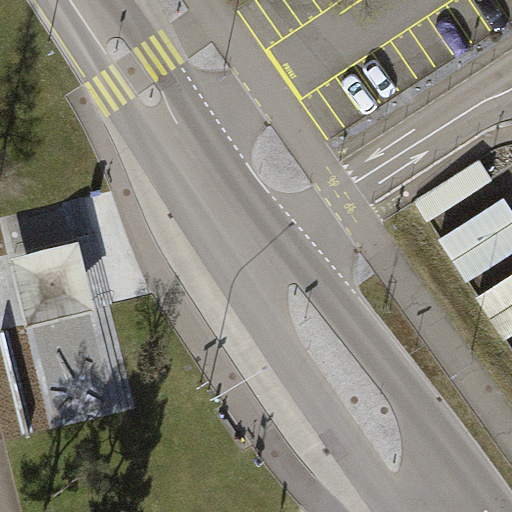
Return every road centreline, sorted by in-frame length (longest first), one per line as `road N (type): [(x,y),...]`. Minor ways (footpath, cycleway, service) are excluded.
road 1 (secondary): [(489,511),(319,280),(265,257)]
road 2 (secondary): [(265,257),(86,0)]
road 3 (secondary): [(265,257),(282,348),(398,511)]
